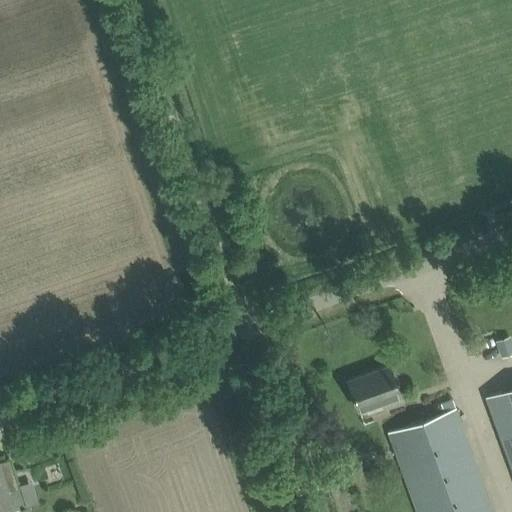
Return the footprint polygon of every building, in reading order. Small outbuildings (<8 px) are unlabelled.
[(511,340),(510,334),(495,339),(501,356),(511,352),(511,340)] [(400,394),(389,364),(347,379),(358,409),(400,394)] [(511,386),(486,396),(511,468),(511,386)] [(493,511),(463,426),(456,407),(388,432),(417,511),(493,511)] [(0,460),(0,511),(14,511),(24,508),(10,458),(0,460)]
